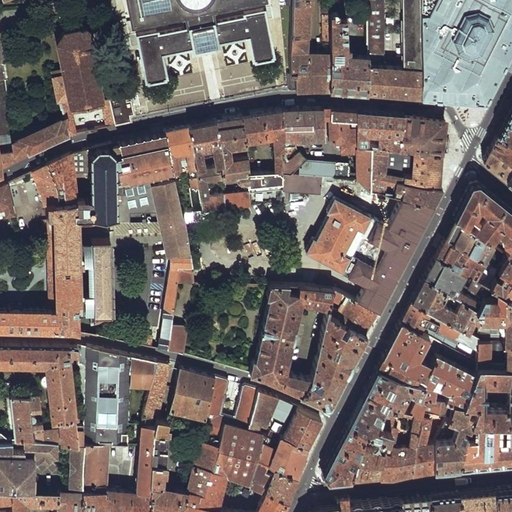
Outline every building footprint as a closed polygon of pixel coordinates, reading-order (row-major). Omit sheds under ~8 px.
[(127,0),(131,21),(183,11),(186,26),(158,31),(158,30),(137,34),(145,80),(164,76),(160,51),(204,42),(248,33),(254,58),(272,55),(263,10),(242,13),(242,15),(216,20),(213,5),(239,0),(127,0)] [(291,0),(291,4),(291,71),(296,72),(296,88),(312,88),(329,87),(329,10),(329,0),(320,0),(320,13),(322,13),(322,49),(306,49),(307,0),(291,0)] [(365,91),(393,93),(420,95),(420,0),(365,0),(365,52),(365,91)] [(511,0),(420,0),(420,95),(452,98),(484,101),(489,92),(511,46),(511,0)] [(329,10),(329,87),(348,89),(365,91),(365,52),(345,51),(344,15),(336,16),(336,11),(334,9),(329,10)] [(52,70),(61,108),(71,106),(86,103),(100,99),(102,99),(88,37),(86,35),(88,32),(88,29),(84,27),(82,26),(79,27),(78,30),(75,28),(63,30),(56,41),(62,67),(52,70)] [(291,71),(288,72),(288,86),(290,88),(296,88),(296,72),(291,71)] [(125,92),(110,95),(110,97),(114,122),(131,118),(129,110),(133,110),(132,103),(130,96),(126,97),(125,92)] [(110,97),(102,99),(100,99),(105,124),(114,122),(110,97)] [(511,144),(511,97),(495,130),(511,140),(510,143),(511,144)] [(71,106),(61,108),(63,118),(67,133),(76,130),(71,106)] [(306,107),(282,108),(283,134),(282,172),(298,173),(298,167),(302,167),(302,162),(306,159),(299,151),(298,152),(294,144),(294,137),(298,137),(298,139),(311,139),(311,137),(323,137),(322,116),(330,117),(330,106),(323,106),(306,107)] [(344,107),(330,106),(330,117),(356,118),(356,108),(344,107)] [(248,170),(250,203),(280,200),(281,189),(282,172),(283,134),(282,108),(262,111),(242,114),(245,138),(272,135),(275,170),(248,170)] [(386,110),(356,108),(356,118),(355,144),(369,144),(370,142),(385,144),(397,146),(404,113),(402,112),(386,110)] [(425,116),(404,113),(397,146),(414,148),(442,151),(443,131),(444,120),(445,118),(425,116)] [(223,192),(225,206),(250,203),(248,170),(245,138),(242,114),(229,116),(215,118),(223,161),(219,161),(221,174),(235,172),(235,176),(239,178),(242,177),(243,185),(246,189),(223,192)] [(356,118),(330,117),(331,137),(335,141),(343,140),(342,149),(355,149),(355,144),(356,118)] [(0,167),(3,166),(30,150),(48,141),(67,133),(63,118),(15,141),(15,145),(0,151),(0,167)] [(219,161),(223,161),(215,118),(204,120),(189,123),(199,185),(203,209),(225,206),(223,192),(209,193),(206,178),(221,176),(221,174),(219,161)] [(181,125),(164,129),(165,131),(172,166),(174,175),(179,175),(178,169),(182,169),(179,154),(187,153),(192,187),(199,185),(189,123),(181,125)] [(492,137),(489,144),(511,160),(511,144),(510,143),(511,140),(495,130),(492,137)] [(121,140),(112,142),(115,158),(115,176),(128,173),(129,176),(172,166),(165,131),(121,140)] [(92,146),(87,147),(88,177),(88,203),(89,214),(93,214),(93,222),(93,229),(113,228),(112,214),(116,213),(116,204),(115,184),(115,176),(115,158),(112,142),(112,140),(92,146)] [(369,173),(382,175),(385,144),(370,142),(369,144),(369,173)] [(348,171),(348,177),(355,178),(369,190),(369,187),(369,173),(369,144),(355,144),(355,149),(342,149),(343,151),(352,151),(351,164),(355,164),(355,172),(348,171)] [(493,168),(505,176),(511,165),(511,160),(489,144),(486,149),(483,155),(482,159),(493,168)] [(71,151),(73,178),(88,177),(87,147),(78,149),(71,151)] [(442,151),(414,148),(412,175),(403,173),(402,178),(437,184),(440,163),(442,151)] [(71,151),(48,162),(56,182),(58,201),(74,199),(73,178),(71,151)] [(347,162),(306,159),(302,162),(302,167),(298,167),(298,173),(322,175),(338,177),(348,177),(348,171),(349,165),(347,162)] [(44,164),(31,170),(43,202),(46,202),(58,201),(56,182),(48,162),(44,164)] [(282,172),(281,189),(322,192),(322,175),(298,173),(282,172)] [(441,186),(437,184),(402,178),(382,175),(369,173),(369,187),(401,195),(432,202),(437,192),(441,186)] [(174,175),(159,177),(171,239),(170,250),(191,250),(183,210),(182,210),(174,175)] [(338,177),(337,185),(355,187),(355,178),(348,177),(338,177)] [(7,180),(0,183),(0,214),(13,211),(7,180)] [(511,253),(511,208),(477,180),(476,180),(470,181),(468,182),(452,214),(489,239),(496,228),(501,231),(494,242),(505,249),(511,253)] [(124,184),(115,184),(116,204),(123,203),(124,184)] [(190,187),(194,209),(203,209),(199,185),(192,187),(190,187)] [(312,237),(305,251),(363,282),(385,293),(407,250),(423,221),(432,202),(401,195),(387,224),(333,197),(326,210),(329,212),(315,238),(312,237)] [(0,326),(56,327),(75,328),(75,309),(74,203),(74,199),(58,201),(46,202),(46,227),(46,304),(0,304),(0,326)] [(75,309),(87,310),(91,309),(90,238),(79,238),(79,222),(93,222),(93,214),(89,214),(88,203),(74,203),(75,309)] [(448,222),(443,233),(498,267),(500,263),(494,260),(487,252),(493,241),(489,239),(452,214),(448,222)] [(498,267),(443,233),(439,240),(433,252),(463,269),(472,273),(489,283),(498,267)] [(108,237),(90,236),(90,238),(91,309),(87,310),(87,318),(93,318),(97,317),(100,316),(104,313),(105,309),(109,309),(108,237)] [(500,263),(498,267),(511,275),(511,253),(505,249),(503,252),(504,254),(500,263)] [(170,250),(158,346),(167,348),(170,323),(175,279),(177,267),(194,268),(191,250),(170,250)] [(463,269),(433,252),(429,260),(422,273),(477,303),(489,283),(472,273),(467,284),(474,288),(472,291),(456,284),(463,269)] [(177,267),(175,279),(193,280),(194,268),(177,267)] [(511,275),(498,267),(489,283),(511,296),(511,275)] [(477,303),(422,273),(418,282),(410,297),(466,327),(471,315),(474,317),(469,329),(476,332),(477,303)] [(319,275),(314,284),(328,285),(331,285),(331,281),(319,275)] [(355,298),(377,308),(381,301),(385,293),(363,282),(360,289),(355,298)] [(251,357),(248,371),(263,375),(291,388),(319,401),(322,402),(329,399),(336,386),(339,382),(340,380),(365,331),(326,310),(308,375),(298,373),(283,369),(301,300),(327,305),(332,286),(331,285),(328,285),(314,284),(270,283),(267,296),(269,297),(255,357),(251,357)] [(476,332),(476,337),(511,337),(511,296),(489,283),(477,303),(476,332)] [(326,310),(365,331),(371,320),(377,308),(355,298),(348,294),(339,310),(334,307),(335,302),(340,290),(332,286),(327,305),(326,310)] [(466,327),(410,297),(406,306),(399,318),(454,348),(459,337),(476,345),(476,337),(476,332),(469,329),(466,327)] [(420,392),(424,394),(451,398),(460,400),(475,362),(476,359),(454,348),(399,318),(391,334),(382,353),(422,372),(422,377),(420,392)] [(182,325),(170,323),(167,348),(174,350),(182,352),(185,330),(182,325)] [(129,331),(128,339),(153,345),(155,336),(129,331)] [(476,359),(475,362),(511,362),(511,337),(476,337),(476,345),(476,359)] [(0,361),(44,363),(50,418),(58,417),(58,427),(52,429),(52,426),(45,428),(45,430),(42,431),(43,439),(57,439),(69,440),(75,440),(74,419),(78,418),(77,413),(73,413),(67,351),(76,350),(75,341),(65,339),(0,338),(0,361)] [(79,342),(75,341),(76,350),(77,362),(84,362),(84,343),(79,342)] [(83,436),(89,440),(107,441),(127,442),(128,419),(131,353),(105,348),(84,343),(84,362),(77,362),(82,418),(83,436)] [(156,359),(131,353),(128,419),(139,420),(156,359)] [(422,372),(382,353),(379,358),(375,365),(395,371),(422,377),(422,372)] [(154,421),(155,415),(170,362),(156,359),(139,420),(154,421)] [(511,362),(475,362),(460,400),(475,403),(469,420),(511,420),(511,362)] [(214,374),(180,364),(170,409),(204,417),(214,374)] [(362,391),(347,421),(363,431),(385,439),(390,427),(376,422),(382,402),(398,406),(401,397),(408,400),(412,391),(415,392),(408,408),(420,411),(424,394),(420,392),(422,377),(395,371),(375,365),(362,391)] [(187,489),(181,511),(277,511),(283,499),(284,496),(264,488),(256,505),(253,511),(216,505),(223,473),(225,474),(248,481),(255,457),(263,431),(246,425),(249,415),(257,386),(245,382),(242,384),(234,417),(226,415),(219,413),(227,381),(226,377),(214,374),(204,417),(201,431),(212,434),(210,440),(200,437),(187,489)] [(267,421),(276,395),(269,392),(257,386),(249,415),(267,421)] [(0,440),(9,440),(20,440),(43,439),(42,431),(37,392),(9,393),(15,435),(8,436),(0,432),(0,440)] [(413,442),(411,471),(411,472),(421,470),(432,467),(435,434),(451,398),(424,394),(420,411),(413,442)] [(277,430),(292,402),(276,395),(267,421),(265,426),(270,428),(277,430)] [(435,434),(432,467),(445,466),(457,465),(464,432),(469,420),(475,403),(460,400),(451,398),(435,434)] [(277,430),(306,442),(313,429),(319,417),(319,415),(317,413),(292,402),(277,430)] [(382,402),(376,422),(390,427),(385,439),(378,472),(378,475),(392,475),(394,474),(411,471),(413,442),(420,411),(408,408),(398,406),(382,402)] [(154,421),(147,511),(181,511),(187,489),(162,484),(162,472),(165,470),(168,426),(164,426),(165,417),(155,415),(154,421)] [(263,431),(267,433),(270,428),(265,426),(267,421),(249,415),(246,425),(263,431)] [(96,484),(105,485),(107,441),(89,440),(83,436),(82,418),(78,418),(74,419),(75,440),(82,440),(81,449),(84,450),(83,479),(96,484)] [(105,485),(104,511),(147,511),(154,421),(139,420),(134,486),(105,485)] [(464,432),(457,465),(494,461),(511,459),(511,420),(469,420),(464,432)] [(322,470),(326,477),(349,474),(363,431),(347,421),(334,446),(322,470)] [(255,457),(295,473),(300,460),(306,442),(277,430),(275,433),(279,435),(274,447),(264,442),(267,433),(263,431),(255,457)] [(363,431),(349,474),(363,473),(368,472),(369,473),(378,472),(385,439),(363,431)] [(9,440),(0,440),(0,475),(15,475),(15,487),(36,487),(34,454),(58,454),(57,439),(43,439),(20,440),(20,449),(9,450),(9,440)] [(75,440),(69,440),(70,487),(80,487),(81,449),(82,440),(75,440)] [(264,488),(284,496),(287,492),(295,473),(255,457),(248,481),(264,488)] [(0,488),(9,488),(15,487),(15,475),(0,475),(0,488)] [(80,487),(79,511),(104,511),(105,485),(96,484),(96,487),(80,487)] [(511,511),(511,484),(511,485),(492,486),(492,511),(511,511)] [(474,488),(457,490),(459,511),(492,511),(492,486),(474,488)] [(9,488),(10,511),(28,511),(28,501),(56,501),(56,511),(79,511),(80,487),(70,487),(36,487),(15,487),(9,488)] [(0,511),(10,511),(9,488),(0,488),(0,511)] [(443,491),(429,492),(425,511),(459,511),(457,490),(443,491)] [(414,494),(398,495),(396,511),(425,511),(429,492),(414,494)] [(334,496),(335,501),(336,511),(349,511),(349,499),(349,495),(341,496),(334,496)] [(385,496),(379,497),(377,511),(396,511),(398,495),(385,496)] [(364,498),(349,499),(349,511),(377,511),(379,497),(364,498)] [(307,508),(301,511),(336,511),(335,501),(315,503),(307,508)]
